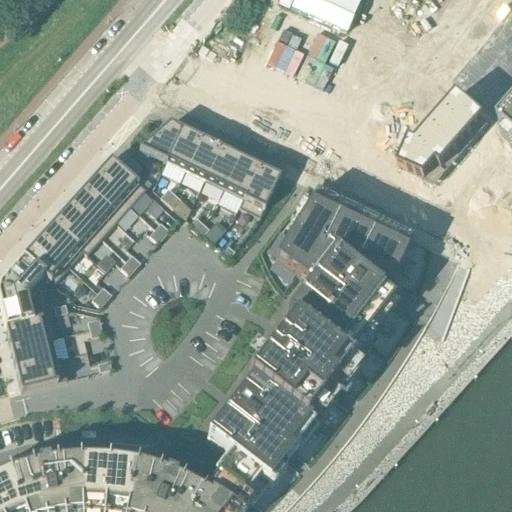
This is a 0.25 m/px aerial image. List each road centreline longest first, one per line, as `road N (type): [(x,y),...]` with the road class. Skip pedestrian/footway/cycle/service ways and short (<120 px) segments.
road 1 (residential): [(475,144),(440,188),(414,188),(163,67)]
road 2 (secondary): [(0,190),(164,0)]
road 3 (residential): [(135,99),(0,250)]
